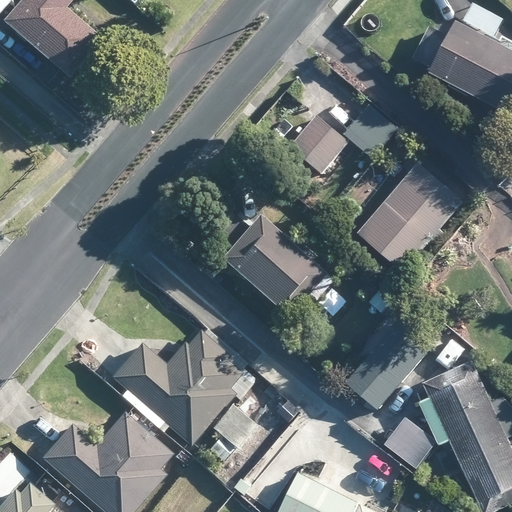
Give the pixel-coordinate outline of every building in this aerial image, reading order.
[(0,0),(0,10),(8,0),(0,0)] [(67,2),(69,0),(18,0),(4,17),(0,22),(65,78),(99,38),(62,7),(67,2)] [(463,20),(493,37),(502,20),(472,4),(463,20)] [(356,13),(345,24),(352,32),(363,21),(356,13)] [(508,114),(511,106),(511,51),(461,25),(454,21),(447,35),(434,28),(429,26),(412,59),(432,69),(430,74),(508,114)] [(357,145),(373,158),(397,130),(369,105),(344,135),(357,145)] [(290,147),(321,174),(348,142),(342,137),(317,116),(290,147)] [(440,229),(457,208),(464,200),(418,162),(408,172),(358,234),(404,272),(431,239),(435,242),(443,232),(440,229)] [(291,247),(277,235),(254,215),(245,226),(231,214),(206,243),(220,255),(216,260),(286,318),(301,300),(323,275),(291,247)] [(219,269),(201,255),(193,265),(210,279),(219,269)] [(377,410),(432,347),(401,321),(347,384),(365,399),(377,410)] [(228,357),(201,334),(197,329),(185,343),(182,341),(180,344),(174,351),(162,364),(144,348),(140,344),(110,378),(114,382),(189,448),(235,395),(227,388),(240,372),(226,360),(228,357)] [(511,448),(507,438),(491,404),(471,360),(429,380),(422,383),(429,399),(419,403),(438,445),(449,441),(482,511),(492,511),(511,503),(511,448)] [(147,437),(130,421),(121,413),(112,424),(104,433),(93,445),(77,432),(69,425),(40,459),(101,511),(131,511),(163,475),(157,469),(169,455),(147,437)] [(436,444),(412,422),(391,445),(415,467),(436,444)] [(43,511),(50,504),(26,483),(17,493),(12,489),(5,497),(0,502),(0,511),(43,511)] [(348,511),(350,510),(315,492),(312,491),(301,511),(348,511)]
